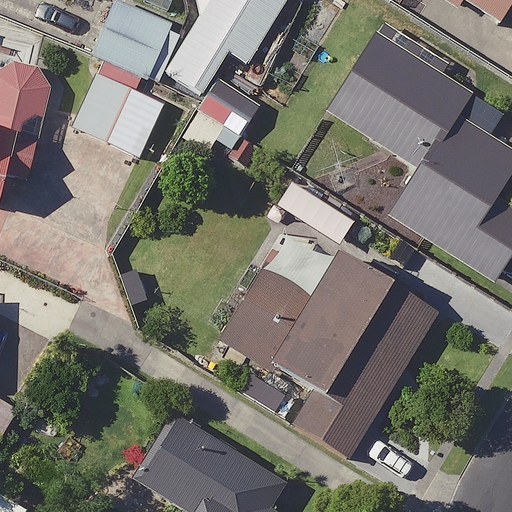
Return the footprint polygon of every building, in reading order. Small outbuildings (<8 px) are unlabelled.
[(214,0),(170,83),(207,103),(183,146),(224,168),(261,100),(222,79),(232,60),(252,71),(290,0),(214,0)] [(511,0),(431,0),(459,17),(465,7),(503,30),(511,15),(511,0)] [(125,3),(97,59),(156,88),(184,32),(125,3)] [(476,100),(379,37),(327,117),(418,175),(389,221),(497,291),(511,268),(511,215),(499,207),(511,186),(511,158),(460,125),(476,100)] [(18,186),(32,189),(45,122),(48,118),(50,113),(52,109),(53,104),(53,99),(52,94),(50,89),(48,85),(45,81),(41,78),(36,75),(32,74),(27,73),(22,73),(17,74),(12,76),(8,78),(4,81),(1,85),(0,86),(0,216),(11,219),(18,186)] [(166,110),(98,80),(74,133),(143,163),(166,110)] [(123,253),(122,257),(121,261),(122,266),(123,270),(125,274),(128,278),(131,281),(135,283),(139,285),(144,286),(148,286),(152,285),(157,284),(161,282),(164,279),(167,276),(170,272),(171,268),(172,264),(173,259),(172,255),(171,251),(169,247),(166,243),(163,240),(159,238),(155,236),(150,235),(146,235),(142,235),(137,237),(133,239),(130,241),(127,245),(124,248),(123,253)] [(436,322),(292,235),(225,346),(316,401),(297,432),(350,464),(436,322)] [(276,511),(288,494),(175,426),(138,487),(179,511),(276,511)]
